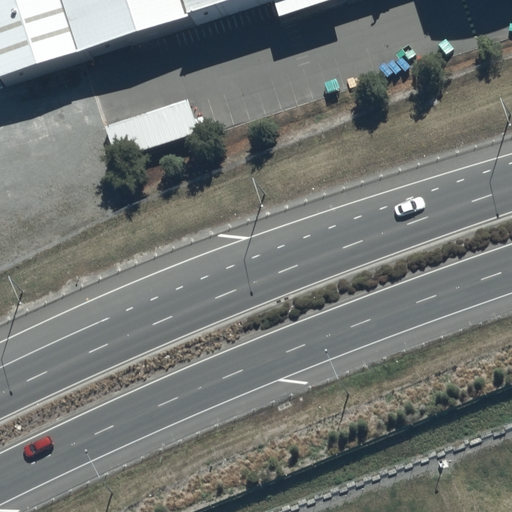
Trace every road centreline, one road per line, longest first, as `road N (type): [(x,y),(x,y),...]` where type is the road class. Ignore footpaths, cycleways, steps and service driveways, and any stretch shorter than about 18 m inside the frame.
road 1 (trunk): [(511,268),(278,355),(0,480)]
road 2 (trunk): [(0,395),(156,323),(457,207)]
road 3 (trunk): [(0,354),(244,262),(457,207)]
